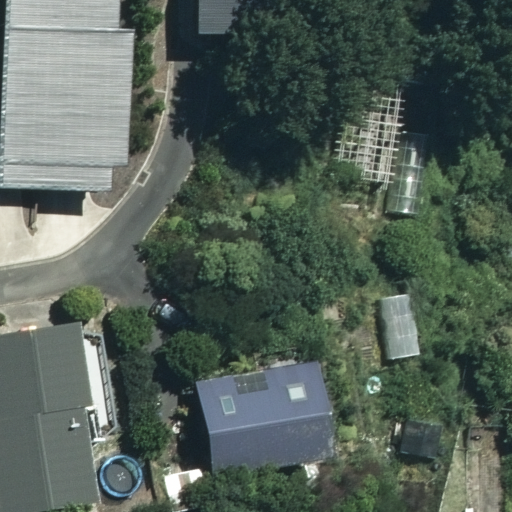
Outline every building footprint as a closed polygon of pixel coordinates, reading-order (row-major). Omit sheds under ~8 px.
[(13,0),(4,188),(116,193),(117,173),(132,174),(139,34),(120,33),(121,0),(13,0)] [(204,0),(204,41),(291,41),(291,0),(204,0)] [(511,207),(507,207),(502,259),(511,259),(511,207)] [(0,511),(77,504),(59,330),(0,336),(0,511)] [(301,458),(287,366),(184,381),(198,473),(301,458)]
